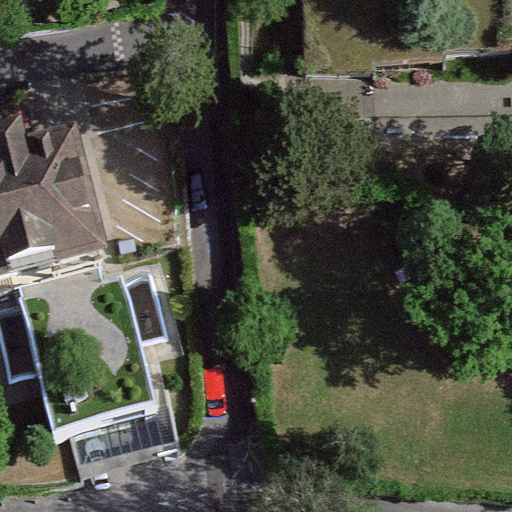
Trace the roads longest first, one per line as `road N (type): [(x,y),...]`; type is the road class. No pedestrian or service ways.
road 1 (residential): [(209,30),(234,400),(233,511)]
road 2 (residential): [(0,75),(32,61),(209,30)]
